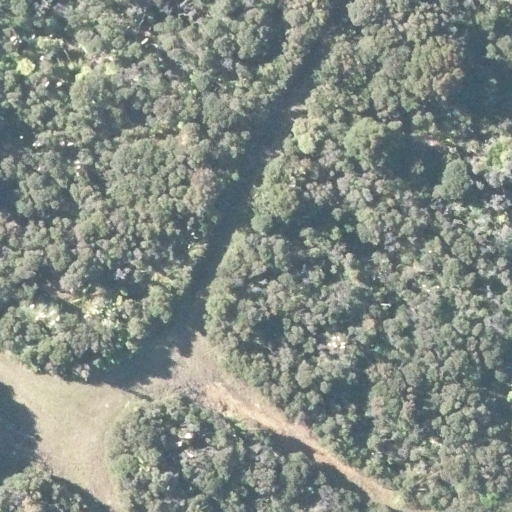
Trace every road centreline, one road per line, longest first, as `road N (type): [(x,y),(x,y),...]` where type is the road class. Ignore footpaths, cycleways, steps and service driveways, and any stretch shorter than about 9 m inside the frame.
road 1 (track): [(70,434),(156,360),(349,0)]
road 2 (track): [(156,360),(412,511)]
road 3 (track): [(0,380),(70,434),(98,511)]
